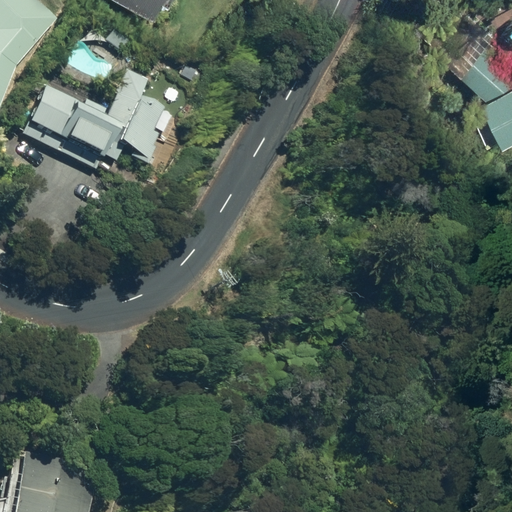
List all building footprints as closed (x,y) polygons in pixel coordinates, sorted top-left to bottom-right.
[(0,0),(0,104),(11,73),(55,23),(28,0),(0,0)] [(149,0),(166,9),(171,0),(149,0)] [(511,51),(497,38),(466,74),(496,99),(478,109),(495,142),(510,133),(511,136),(511,51)] [(63,49),(52,70),(91,90),(102,68),(63,49)] [(22,139),(96,173),(102,161),(115,167),(120,157),(149,171),(157,153),(154,151),(158,141),(152,138),(164,114),(139,102),(147,86),(126,76),(106,121),(44,92),(22,139)] [(8,486),(2,511),(90,511),(94,494),(82,492),(85,476),(23,464),(18,488),(8,486)]
